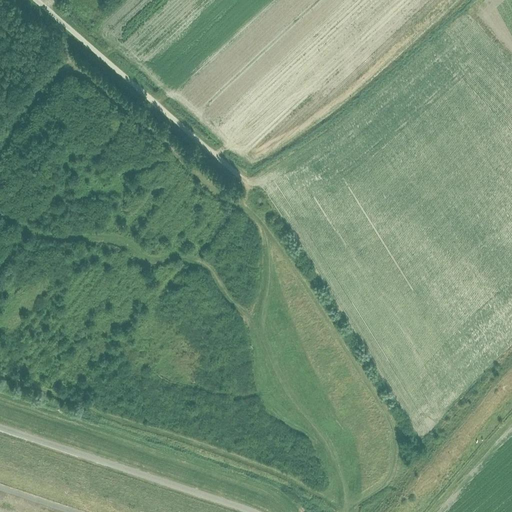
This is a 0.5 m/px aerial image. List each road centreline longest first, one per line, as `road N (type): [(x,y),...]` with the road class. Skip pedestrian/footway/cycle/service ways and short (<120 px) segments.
road 1 (track): [(420,433),(246,180)]
road 2 (unclassified): [(246,180),(34,0)]
road 3 (unclassified): [(253,511),(0,424)]
